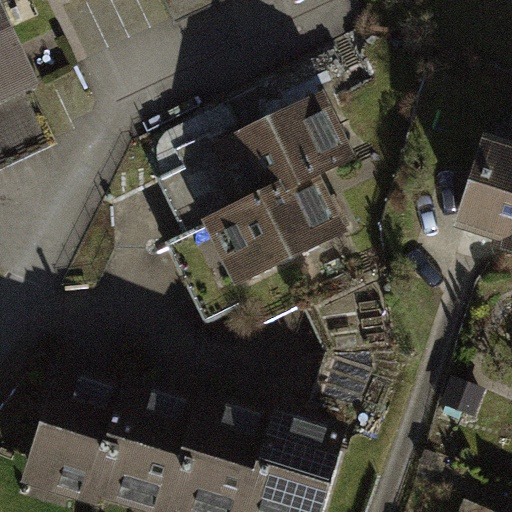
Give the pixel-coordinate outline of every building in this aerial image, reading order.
[(0,35),(10,31),(0,9),(0,35)] [(10,31),(0,35),(0,107),(37,91),(10,31)] [(210,135),(235,191),(345,143),(320,87),(210,135)] [(511,142),(479,132),(448,227),(511,247),(511,142)] [(200,207),(229,273),(340,224),(311,158),(200,207)] [(12,484),(82,509),(85,498),(125,389),(55,364),(12,484)] [(85,498),(123,511),(158,511),(197,403),(128,379),(125,389),(85,498)] [(158,511),(236,511),(270,417),(201,392),(197,403),(158,511)] [(236,511),(314,511),(343,431),(274,407),(270,417),(236,511)]
